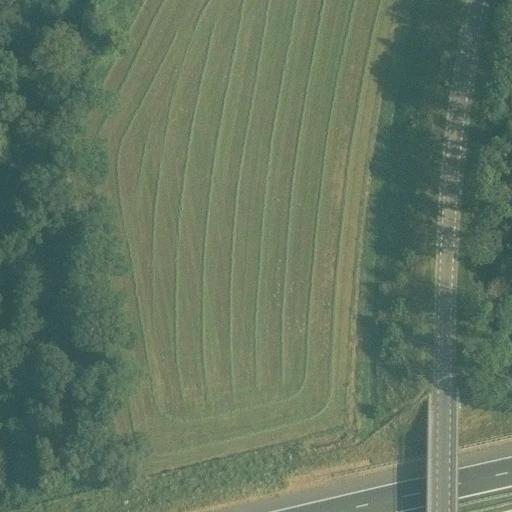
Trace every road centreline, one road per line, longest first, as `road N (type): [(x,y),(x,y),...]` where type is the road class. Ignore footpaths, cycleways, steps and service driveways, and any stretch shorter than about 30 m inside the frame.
road 1 (tertiary): [(441,511),(451,170),(477,0)]
road 2 (track): [(363,407),(380,161),(411,0)]
road 3 (motorway): [(511,474),(348,511)]
